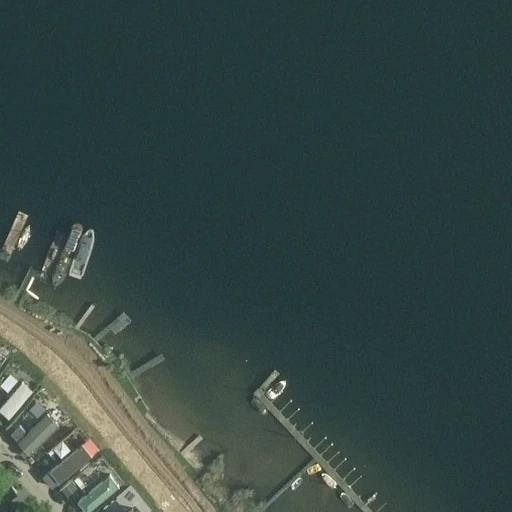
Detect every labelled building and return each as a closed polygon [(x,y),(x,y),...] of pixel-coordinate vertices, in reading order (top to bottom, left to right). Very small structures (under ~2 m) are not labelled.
[(20,386),(0,409),(0,414),(7,421),(30,394),(20,386)] [(46,417),(17,445),(28,457),(57,429),(46,417)] [(72,433),(41,459),(52,470),(69,454),(72,458),(70,460),(78,470),(93,457),(72,433)] [(110,472),(78,497),(87,508),(119,483),(110,472)] [(4,475),(0,478),(0,501),(16,489),(4,475)]
